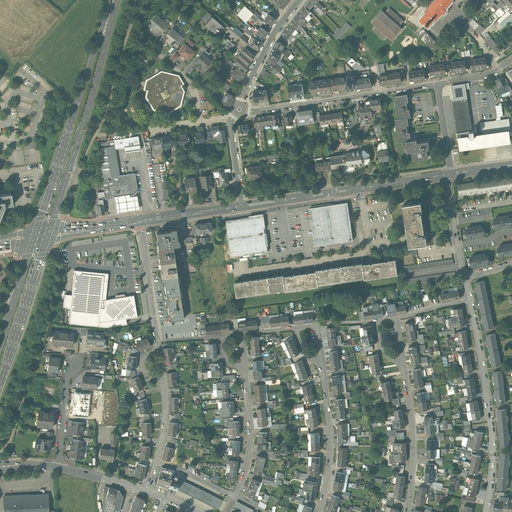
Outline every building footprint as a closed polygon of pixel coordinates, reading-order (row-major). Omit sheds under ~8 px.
[(290,1),(289,0),(278,0),(277,3),(284,8),(290,1)] [(311,0),(306,0),(303,5),(304,5),(309,10),(315,4),(311,0)] [(434,0),(425,11),(426,12),(419,20),(428,27),(435,19),(435,20),(442,13),(443,14),(447,10),(445,9),(451,1),(449,0),(434,0)] [(476,4),(470,0),(466,0),(464,3),(471,9),(476,4)] [(503,0),(504,0),(502,1),(501,1),(498,3),(494,0),(492,2),(490,4),(496,11),(500,8),(508,0),(503,0)] [(511,0),(508,0),(500,8),(501,9),(500,10),(501,10),(507,5),(510,8),(511,6),(511,0)] [(304,5),(298,12),(305,18),(310,12),(309,10),(304,5)] [(253,14),(245,6),(237,14),(251,27),(258,19),(256,16),(253,14)] [(389,8),(384,13),(381,11),(371,22),(376,26),(372,30),(384,40),(387,36),(392,40),(402,29),(399,26),(403,21),(389,8)] [(511,9),(508,12),(511,14),(500,24),(497,27),(500,30),(508,22),(511,18),(511,9)] [(298,12),(293,18),(293,19),(299,25),(305,18),(298,12)] [(508,12),(497,21),(500,24),(511,14),(508,12)] [(213,18),(207,14),(198,25),(207,32),(209,29),(215,33),(217,30),(216,29),(221,25),(216,21),(212,18),(213,18)] [(264,20),(258,14),(256,16),(258,19),(262,22),(264,21),(264,20)] [(270,14),(269,15),(268,14),(264,20),(264,21),(271,26),(276,19),(272,17),(273,16),(270,14)] [(156,15),(150,21),(153,24),(150,28),(153,30),(162,20),(156,15)] [(299,25),(293,19),(289,24),(295,29),(299,25)] [(162,20),(153,30),(156,33),(159,29),(162,31),(168,25),(162,20)] [(479,26),(473,20),(469,24),(474,30),(479,26)] [(271,26),(264,21),(262,22),(269,29),(271,26)] [(346,22),(340,29),(344,33),(351,27),(346,22)] [(295,29),(289,24),(285,29),(291,34),(295,29)] [(479,26),(474,30),(479,35),(484,30),(480,25),(479,26)] [(240,27),(236,33),(240,36),(244,30),(240,27)] [(268,31),(260,28),(259,30),(256,28),(254,29),(252,27),(251,30),(257,34),(264,38),(268,31)] [(439,46),(422,28),(416,34),(433,51),(439,46)] [(167,34),(166,35),(169,38),(166,41),(169,44),(177,33),(172,29),(167,34)] [(291,34),(285,29),(281,34),(286,38),(287,39),(291,34)] [(340,29),(333,35),(337,40),(344,33),(340,29)] [(177,33),(169,44),(171,46),(175,42),(177,45),(183,38),(177,33)] [(249,41),(242,35),(240,38),(247,44),(249,41)] [(262,43),(251,37),(249,41),(247,44),(250,46),(258,50),(262,43)] [(233,46),(226,39),(222,44),(229,50),(233,46)] [(189,40),(179,52),(188,60),(194,53),(190,49),(194,44),(189,40)] [(287,52),(283,48),(285,44),(277,40),(274,48),(281,51),(284,54),(287,57),(290,61),(293,57),(291,54),(292,53),(289,50),(287,52)] [(491,40),(487,43),(491,48),(495,44),(491,40)] [(468,50),(462,52),(463,57),(471,55),(470,49),(472,49),(471,45),(467,46),(468,50)] [(204,47),(198,54),(200,56),(202,53),(206,49),(204,47)] [(244,51),(242,53),(241,53),(239,55),(240,56),(238,58),(237,57),(236,58),(238,59),(237,62),(236,61),(233,63),(237,66),(244,72),(248,67),(247,65),(254,57),(245,48),(243,50),(244,51)] [(281,51),(274,48),(270,54),(278,58),(281,51)] [(179,57),(174,53),(169,60),(173,64),(179,57)] [(200,56),(196,60),(194,64),(194,66),(197,68),(207,57),(202,53),(200,56)] [(281,69),(275,63),(278,58),(270,54),(267,61),(274,64),(273,66),(279,72),(281,69)] [(215,56),(211,61),(209,63),(211,65),(217,59),(215,56)] [(225,56),(217,65),(221,69),(229,60),(225,56)] [(207,57),(197,68),(200,71),(202,71),(205,67),(209,63),(211,61),(207,57)] [(485,57),(471,60),(472,69),(476,68),(476,70),(484,69),(483,67),(487,67),(485,57)] [(357,63),(352,58),(347,63),(352,68),(357,63)] [(274,64),(267,61),(264,66),(271,70),(273,66),(274,64)] [(465,61),(450,63),(451,72),(455,71),(455,73),(463,72),(463,70),(466,70),(465,61)] [(444,64),(429,66),(431,75),(434,75),(435,76),(442,75),(442,73),(446,73),(444,64)] [(237,66),(230,74),(239,82),(246,74),(244,72),(237,66)] [(263,76),(268,79),(271,72),(266,69),(263,76)] [(424,70),(409,72),(410,81),(414,81),(414,82),(422,81),(422,80),(425,79),(424,70)] [(224,71),(219,77),(223,80),(228,75),(224,71)] [(178,76),(161,72),(147,81),(145,90),(148,91),(146,97),(154,110),(168,113),(180,106),(183,93),(181,92),(180,90),(182,89),(180,86),(183,84),(178,76)] [(402,82),(400,72),(390,74),(391,84),(402,82)] [(391,84),(390,74),(380,76),(381,85),(391,84)] [(354,75),(346,77),(348,90),(353,89),(353,88),(355,88),(354,79),(354,75)] [(346,77),(337,78),(339,90),(342,90),(342,91),(348,90),(346,77)] [(364,78),(354,79),(355,88),(356,89),(372,87),(371,77),(370,77),(364,78)] [(503,80),(502,77),(497,80),(498,80),(495,82),(501,94),(508,91),(503,80)] [(337,78),(329,79),(331,91),(339,90),(337,78)] [(503,80),(508,91),(510,93),(511,92),(511,89),(509,85),(506,78),(503,80)] [(329,79),(310,82),(312,94),(331,91),(329,79)] [(230,86),(222,81),(219,86),(227,91),(230,86)] [(297,96),(304,95),(302,83),(288,86),(289,97),(295,97),(294,95),(297,95),(297,96)] [(509,119),(480,123),(482,135),(481,135),(481,136),(474,137),(473,131),(472,131),(465,89),(469,89),(469,83),(451,86),(453,101),(452,101),(457,133),(456,133),(457,139),(459,139),(461,148),(472,146),(472,148),(509,142),(508,131),(507,132),(507,130),(510,129),(509,119)] [(267,88),(254,91),(257,103),(269,100),(267,88)] [(226,92),(221,103),(229,107),(234,97),(226,92)] [(407,95),(395,96),(396,104),(395,104),(396,112),(397,112),(398,119),(407,118),(410,117),(409,110),(407,110),(406,102),(408,102),(407,95)] [(381,98),(370,100),(372,110),(382,108),(381,98)] [(370,100),(365,101),(366,105),(359,106),(360,111),(361,117),(372,116),(372,110),(370,100)] [(312,109),(297,111),(298,120),(299,123),(308,122),(309,123),(314,123),(312,109)] [(342,112),(335,113),(336,122),(337,122),(338,125),(344,124),(342,112)] [(335,113),(327,114),(329,123),(330,123),(330,126),(336,125),(336,122),(335,113)] [(278,114),(271,115),(273,124),(272,124),(273,126),(280,125),(278,114)] [(327,114),(320,115),(320,118),(321,124),(323,124),(323,127),(329,126),(329,123),(327,114)] [(271,116),(261,117),(263,126),(267,125),(267,126),(270,126),(270,125),(272,124),(273,124),(271,115),(271,116)] [(291,115),(284,117),(285,124),(285,125),(286,125),(293,124),(292,121),(294,121),(293,119),(292,119),(291,115)] [(261,117),(254,118),(255,128),(260,128),(260,126),(263,126),(261,117)] [(398,119),(395,120),(396,127),(397,135),(398,135),(399,142),(405,141),(411,141),(410,133),(407,133),(406,126),(408,125),(407,118),(398,119)] [(249,124),(240,125),(242,134),(250,132),(249,124)] [(380,125),(374,126),(377,143),(383,142),(380,125)] [(219,128),(218,128),(217,126),(210,127),(211,133),(214,133),(215,134),(216,135),(217,135),(218,142),(225,141),(223,130),(221,131),(220,130),(219,128)] [(203,131),(194,132),(195,142),(204,141),(204,136),(203,131)] [(187,133),(183,133),(184,134),(177,135),(179,145),(184,144),(184,146),(190,145),(189,138),(188,134),(187,133)] [(138,136),(96,143),(104,192),(105,199),(113,197),(115,197),(114,189),(109,190),(107,177),(119,176),(115,149),(124,148),(125,153),(140,150),(138,136)] [(171,136),(161,137),(162,149),(172,147),(171,139),(171,136)] [(161,137),(152,139),(153,146),(153,150),(162,149),(161,137)] [(416,140),(405,141),(407,153),(411,152),(413,160),(428,158),(427,150),(429,150),(428,141),(417,143),(416,140)] [(383,142),(377,143),(379,161),(390,160),(387,142),(383,142)] [(353,153),(346,154),(341,155),(331,157),(330,157),(331,160),(332,168),(343,166),(343,167),(344,171),(355,170),(354,166),(355,166),(356,167),(358,166),(358,165),(359,165),(361,167),(362,165),(363,165),(363,164),(364,164),(364,165),(367,164),(369,163),(370,160),(370,158),(368,158),(367,156),(370,156),(369,153),(367,151),(365,150),(362,150),(362,152),(361,152),(361,151),(360,151),(358,150),(357,152),(356,152),(354,151),(353,152),(353,153)] [(331,160),(323,161),(324,170),(332,168),(331,160)] [(315,162),(317,171),(324,170),(323,161),(315,162)] [(262,165),(245,168),(246,174),(248,174),(249,180),(262,178),(262,172),(263,172),(262,165)] [(224,171),(218,172),(219,178),(217,178),(218,186),(226,185),(226,182),(227,182),(228,181),(227,173),(226,171),(224,171)] [(119,176),(107,177),(109,190),(114,189),(115,197),(128,195),(132,194),(134,193),(135,192),(135,191),(136,189),(134,181),(133,173),(119,176)] [(209,176),(201,177),(201,182),(203,190),(210,189),(210,185),(211,184),(210,181),(210,176),(209,176)] [(195,178),(184,180),(186,193),(196,191),(196,186),(195,178)] [(12,194),(0,195),(0,220),(5,209),(13,207),(12,194)] [(115,197),(113,197),(116,213),(138,210),(136,195),(128,196),(128,195),(115,197)] [(102,199),(98,200),(99,206),(96,206),(97,208),(95,208),(96,213),(97,212),(98,214),(105,213),(103,203),(102,199)] [(406,226),(423,224),(422,211),(423,211),(422,203),(403,205),(406,226)] [(331,237),(332,244),(353,241),(348,204),(310,209),(314,239),(331,237)] [(262,216),(225,222),(231,258),(267,252),(262,216)] [(495,221),(493,221),(494,229),(511,226),(511,220),(511,218),(509,219),(509,216),(504,217),(504,218),(500,218),(500,217),(495,218),(495,221)] [(210,223),(202,224),(204,233),(212,232),(211,230),(213,230),(212,227),(211,227),(210,223)] [(204,233),(202,224),(194,225),(195,228),(193,228),(194,234),(204,233)] [(423,224),(406,226),(409,247),(428,244),(426,236),(425,236),(423,224)] [(467,231),(465,231),(466,239),(485,236),(484,228),(481,229),(481,226),(476,227),(476,228),(472,228),(472,227),(467,228),(467,231)] [(171,231),(157,233),(158,243),(157,244),(158,249),(159,249),(159,248),(173,246),(177,245),(179,245),(178,240),(177,240),(176,228),(170,229),(171,231)] [(331,237),(314,239),(315,246),(332,244),(331,237)] [(500,249),(497,249),(498,257),(511,254),(511,244),(508,245),(508,246),(504,246),(504,245),(499,246),(500,249)] [(173,246),(159,248),(159,249),(161,263),(175,261),(174,258),(173,246)] [(472,259),(469,259),(470,267),(490,264),(488,256),(486,257),(485,254),(480,255),(480,256),(476,256),(471,256),(472,259)] [(402,267),(403,272),(453,264),(453,259),(402,267)] [(395,260),(379,262),(381,277),(389,276),(390,276),(389,276),(398,275),(395,260)] [(175,261),(161,263),(163,278),(177,276),(175,264),(175,261)] [(379,262),(362,265),(364,278),(365,280),(373,278),(373,279),(374,279),(373,278),(381,277),(379,262)] [(362,263),(347,265),(349,280),(356,279),(357,280),(357,279),(364,278),(362,265),(362,263)] [(347,265),(332,268),(334,283),(341,282),(349,280),(347,265)] [(332,268),(316,270),(316,271),(318,285),(326,284),(334,283),(332,268)] [(108,274),(74,270),(72,295),(65,294),(64,307),(71,308),(69,324),(103,327),(108,274)] [(316,271),(300,274),(302,289),(310,287),(310,288),(310,287),(319,286),(318,285),(316,271)] [(455,272),(403,280),(404,285),(456,277),(455,272)] [(300,274),(283,276),(285,290),(285,291),(293,290),(294,290),(302,289),(300,274)] [(283,275),(267,277),(269,292),(277,291),(278,291),(277,291),(285,290),(283,276),(283,275)] [(177,276),(163,278),(167,299),(180,297),(177,276)] [(267,277),(250,279),(252,294),(261,293),(261,294),(261,293),(269,292),(267,277)] [(250,279),(235,282),(237,297),(244,296),(245,296),(252,294),(250,279)] [(484,281),(475,283),(477,290),(476,290),(477,292),(479,299),(487,297),(484,281)] [(458,291),(449,293),(451,301),(460,299),(458,291)] [(449,293),(441,295),(442,303),(451,301),(449,293)] [(110,327),(127,324),(126,319),(137,317),(134,296),(106,300),(103,327),(107,327),(110,327)] [(180,297),(167,299),(170,321),(184,319),(180,297)] [(479,299),(478,299),(480,305),(479,305),(480,308),(482,314),(490,312),(491,312),(487,297),(479,299)] [(401,302),(396,303),(397,315),(407,313),(406,311),(406,306),(402,306),(402,305),(403,303),(401,302)] [(396,303),(387,304),(388,316),(397,315),(396,303)] [(461,308),(454,309),(455,318),(463,317),(461,308)] [(382,309),(373,310),(374,318),(383,317),(382,309)] [(373,310),(364,312),(365,319),(374,318),(373,310)] [(482,314),(481,315),(483,321),(482,321),(483,324),(484,323),(485,330),(494,328),(490,312),(482,314)] [(312,314),(303,315),(304,323),(313,322),(312,314)] [(303,315),(294,316),(295,324),(304,323),(303,315)] [(288,317),(279,318),(280,326),(289,325),(288,317)] [(463,317),(455,318),(456,326),(457,327),(464,325),(463,317)] [(279,318),(270,319),(271,327),(280,326),(279,318)] [(256,321),(247,322),(248,330),(257,328),(256,321)] [(238,323),(239,327),(239,331),(248,330),(247,322),(238,323)] [(413,322),(405,324),(407,332),(414,331),(413,322)] [(229,324),(220,325),(221,333),(230,332),(229,324)] [(220,325),(205,327),(205,329),(206,335),(221,333),(220,325)] [(80,328),(72,327),(72,333),(73,334),(73,336),(79,337),(80,335),(80,328)] [(334,327),(327,328),(328,337),(335,336),(334,327)] [(371,327),(363,328),(365,337),(372,336),(371,327)] [(68,332),(63,331),(63,333),(55,332),(54,344),(59,345),(62,346),(62,345),(72,346),(73,336),(73,334),(72,333),(68,333),(68,332)] [(414,331),(407,332),(408,341),(416,340),(415,336),(414,331)] [(465,331),(457,333),(459,341),(467,340),(465,331)] [(103,333),(87,332),(87,338),(87,342),(96,343),(95,345),(104,345),(105,339),(103,339),(103,333)] [(494,335),(486,336),(487,342),(487,343),(487,345),(488,345),(489,352),(497,350),(494,335)] [(335,336),(328,337),(329,346),(341,345),(340,336),(335,336)] [(372,336),(365,337),(366,346),(373,345),(374,345),(372,336)] [(259,337),(251,338),(252,347),(259,346),(259,337)] [(147,338),(135,343),(139,351),(150,346),(147,338)] [(292,339),(284,342),(288,350),(295,346),(292,339)] [(467,340),(459,341),(460,350),(468,349),(467,340)] [(419,346),(409,347),(410,356),(418,355),(418,351),(425,350),(425,345),(419,346)] [(259,346),(252,347),(252,356),(260,355),(259,346)] [(295,346),(288,350),(292,358),(299,354),(295,346)] [(168,349),(163,349),(165,362),(173,361),(171,348),(168,349)] [(497,350),(489,352),(490,358),(490,361),(491,361),(492,367),(501,366),(498,350),(497,350)] [(337,351),(330,352),(331,361),(338,360),(337,351)] [(98,353),(91,353),(91,360),(92,360),(91,364),(90,365),(90,371),(99,372),(100,370),(104,370),(105,357),(98,357),(98,353)] [(377,355),(370,356),(371,365),(379,364),(377,355)] [(418,355),(410,356),(412,365),(420,363),(421,363),(428,362),(427,357),(419,359),(418,355)] [(459,356),(460,365),(463,364),(463,365),(471,363),(469,355),(459,356)] [(136,357),(128,356),(127,369),(135,370),(136,357)] [(51,357),(49,357),(49,358),(48,364),(58,365),(59,365),(60,358),(51,357)] [(338,360),(331,361),(332,370),(338,369),(339,369),(339,368),(338,360)] [(261,361),(253,362),(254,370),(262,370),(261,361)] [(302,361),(294,364),(297,372),(305,369),(302,361)] [(471,363),(463,365),(464,373),(472,372),(471,363)] [(379,364),(371,365),(373,374),(380,373),(379,364)] [(305,369),(297,372),(300,380),(306,378),(308,377),(305,369)] [(420,369),(412,370),(414,379),(422,378),(420,369)] [(262,370),(254,370),(254,379),(262,378),(262,370)] [(175,372),(166,374),(168,386),(176,385),(175,372)] [(502,372),(493,373),(494,379),(493,380),(494,382),(495,389),(503,387),(504,387),(502,372)] [(332,376),(333,385),(341,384),(340,375),(332,376)] [(95,378),(83,376),(82,383),(84,383),(84,386),(82,386),(88,387),(97,388),(98,378),(95,378)] [(138,377),(130,380),(135,392),(143,389),(138,377)] [(422,378),(414,379),(415,388),(423,387),(422,378)] [(473,378),(465,379),(467,388),(475,387),(473,378)] [(389,382),(382,383),(383,392),(391,391),(389,382)] [(263,384),(255,385),(256,394),(264,393),(263,384)] [(341,384),(333,385),(334,394),(342,393),(341,384)] [(310,385),(302,387),(304,395),(312,393),(310,385)] [(475,387),(467,388),(468,397),(476,395),(475,387)] [(495,389),(495,395),(495,398),(496,398),(497,404),(506,403),(503,387),(495,389)] [(391,391),(383,392),(385,401),(392,400),(391,391)] [(75,392),(72,415),(87,417),(90,394),(75,392)] [(264,393),(256,394),(257,402),(265,402),(264,393)] [(312,393),(304,395),(306,404),(314,402),(312,393)] [(424,393),(416,394),(418,403),(426,401),(424,393)] [(178,398),(169,398),(170,411),(178,410),(178,398)] [(146,399),(138,401),(141,414),(149,412),(146,399)] [(343,399),(335,400),(336,409),(344,408),(343,399)] [(426,401),(418,403),(419,412),(427,410),(426,401)] [(477,401),(469,403),(471,411),(479,410),(477,401)] [(234,408),(222,409),(219,409),(220,416),(234,415),(234,408)] [(265,408),(257,409),(258,418),(271,417),(270,412),(266,412),(265,408)] [(344,408),(336,409),(337,418),(345,417),(344,408)] [(316,409),(308,410),(309,419),(317,417),(316,409)] [(401,410),(394,411),(396,420),(403,418),(401,410)] [(479,410),(471,411),(472,420),(480,419),(479,410)] [(499,429),(508,428),(507,422),(508,422),(508,416),(506,416),(506,410),(497,410),(499,429)] [(49,412),(43,411),(43,412),(39,411),(38,416),(39,416),(39,419),(53,420),(53,417),(54,413),(53,413),(54,413),(53,413),(49,412)] [(433,416),(425,416),(426,425),(434,425),(439,424),(439,420),(434,420),(433,416)] [(271,417),(258,418),(259,426),(267,426),(266,422),(271,422),(271,417)] [(317,417),(309,419),(310,427),(318,426),(317,417)] [(403,418),(396,420),(397,428),(404,427),(403,418)] [(53,420),(39,419),(39,422),(38,422),(37,426),(38,426),(41,427),(47,428),(47,427),(52,428),(52,427),(53,423),(53,420)] [(177,423),(169,422),(167,435),(176,436),(177,423)] [(150,423),(142,423),(142,436),(150,435),(150,423)] [(434,425),(426,425),(427,434),(435,434),(434,425)] [(508,428),(499,429),(500,447),(509,446),(509,440),(510,440),(509,434),(508,435),(508,428)] [(483,433),(475,431),(473,439),(481,441),(483,433)] [(267,433),(259,432),(258,441),(266,442),(267,433)] [(319,433),(311,433),(311,442),(319,442),(319,433)] [(46,439),(37,438),(37,443),(38,444),(37,447),(36,448),(35,450),(36,451),(38,451),(39,450),(50,451),(51,440),(46,439)] [(473,439),(468,438),(466,447),(479,450),(481,441),(473,439)] [(435,440),(427,440),(427,449),(435,449),(435,440)] [(266,442),(258,441),(258,450),(266,450),(266,442)] [(319,442),(311,442),(312,451),(320,450),(319,442)] [(395,443),(394,443),(393,443),(393,444),(393,452),(406,452),(406,443),(395,443)] [(150,447),(142,446),(140,458),(148,459),(150,447)] [(170,448),(165,447),(162,459),(170,461),(173,448),(170,448)] [(347,449),(339,448),(338,457),(346,458),(347,449)] [(110,450),(100,449),(99,457),(107,458),(107,460),(112,461),(114,449),(110,449),(110,450)] [(435,449),(427,449),(427,458),(435,458),(435,449)] [(406,452),(393,452),(393,456),(392,456),(392,465),(398,465),(398,461),(406,461),(406,452)] [(499,472),(508,473),(508,466),(510,466),(510,460),(509,460),(509,454),(501,453),(499,472)] [(481,457),(473,455),(471,463),(479,465),(481,457)] [(265,458),(257,456),(255,465),(263,466),(265,458)] [(320,458),(312,457),(311,466),(319,466),(320,458)] [(346,458),(338,457),(338,466),(346,466),(346,458)] [(471,463),(463,461),(462,466),(470,467),(469,472),(477,474),(479,465),(471,463)] [(146,466),(138,464),(135,476),(143,478),(146,466)] [(434,465),(427,464),(426,473),(434,473),(434,465)] [(263,466),(255,465),(253,473),(261,475),(263,466)] [(319,466),(311,466),(311,475),(319,475),(319,466)] [(236,469),(230,468),(229,474),(227,474),(226,476),(226,477),(226,478),(233,479),(234,475),(235,475),(236,469)] [(172,475),(160,471),(156,484),(168,487),(172,475)] [(343,473),(337,472),(335,481),(343,482),(345,474),(343,473)] [(508,473),(499,472),(498,490),(506,491),(507,485),(508,485),(509,479),(507,479),(508,473)] [(434,473),(426,473),(425,482),(433,482),(434,473)] [(183,478),(172,475),(168,487),(178,490),(182,481),(183,478)] [(405,477),(397,476),(396,485),(403,486),(405,477)] [(259,482),(251,479),(248,487),(256,490),(259,482)] [(479,481),(471,479),(469,487),(477,489),(479,481)] [(222,500),(182,481),(178,490),(218,509),(222,500)] [(318,483),(310,481),(308,490),(316,492),(318,483)] [(343,482),(335,481),(334,489),(342,491),(343,482)] [(403,486),(396,485),(394,498),(401,499),(403,486)] [(116,489),(104,486),(102,509),(101,511),(112,511),(113,509),(119,511),(123,496),(119,491),(116,490),(116,489)] [(256,490),(248,487),(245,495),(253,498),(256,490)] [(427,488),(419,487),(417,496),(425,497),(426,493),(427,488)] [(477,489),(469,487),(467,496),(475,498),(477,489)] [(316,492),(308,490),(306,499),(314,500),(316,492)] [(48,511),(48,494),(4,496),(4,511),(48,511)] [(340,498),(332,495),(330,504),(337,506),(340,498)] [(425,497),(417,496),(416,504),(424,506),(425,497)] [(133,505),(129,511),(139,511),(144,500),(136,497),(134,503),(133,502),(132,505),(133,505)] [(499,503),(494,503),(494,510),(503,511),(504,498),(500,497),(499,503)] [(252,498),(250,502),(266,509),(267,505),(252,498)] [(505,498),(504,498),(503,511),(511,511),(511,504),(509,504),(509,498),(505,498)] [(245,511),(248,508),(237,502),(234,506),(244,511),(245,511)]
